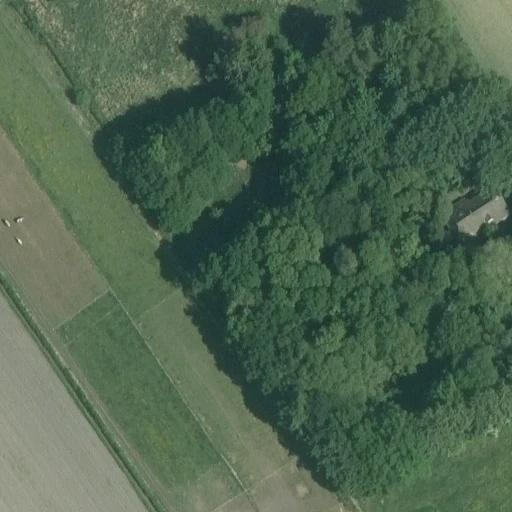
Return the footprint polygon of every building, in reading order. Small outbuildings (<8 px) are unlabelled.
[(460,131),(454,118),(427,131),(434,144),(460,131)] [(485,233),(509,218),(492,192),(469,207),(465,201),(440,217),(464,254),(488,239),(485,233)] [(415,209),(385,227),(403,257),(421,246),(412,232),(424,224),(415,209)] [(502,248),(496,238),(488,243),(494,253),(502,248)] [(424,288),(457,266),(442,243),(410,264),(424,288)]
